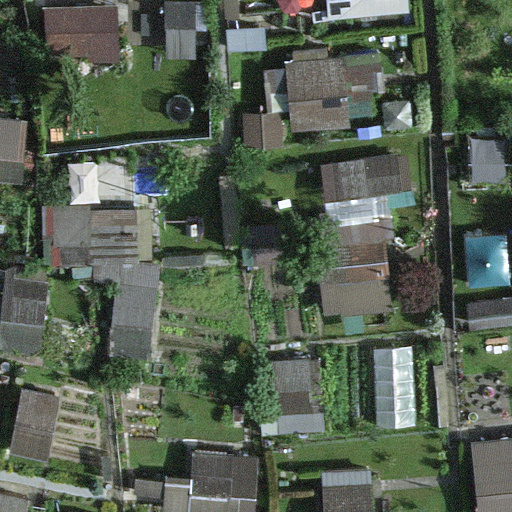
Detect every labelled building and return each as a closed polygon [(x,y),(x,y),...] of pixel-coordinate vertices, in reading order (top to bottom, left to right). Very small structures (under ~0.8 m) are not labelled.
[(123,48),(120,0),(48,0),(47,0),(50,53),(123,48)] [(200,32),(195,0),(180,0),(166,2),(171,36),(200,32)] [(408,0),(327,0),(328,15),(409,11),(408,0)] [(267,108),(246,109),(247,132),(347,128),(346,86),(382,84),(381,51),(265,55),(267,108)] [(347,93),(353,123),(386,117),(380,87),(347,93)] [(0,113),(0,173),(26,174),(27,114),(0,113)] [(504,184),(502,132),(463,134),(466,186),(504,184)] [(332,309),(397,307),(392,151),(326,153),(332,309)] [(511,188),(453,191),(455,220),(511,216),(511,188)] [(154,352),(159,202),(46,199),(44,258),(115,261),(112,351),(154,352)] [(511,268),(511,226),(468,226),(467,282),(511,283),(511,268)] [(0,345),(37,351),(49,272),(10,266),(0,325),(0,345)] [(469,323),(511,321),(511,289),(467,292),(469,323)] [(414,340),(378,341),(382,422),(419,420),(414,340)] [(24,383),(8,452),(46,461),(62,392),(24,383)] [(511,511),(511,433),(473,436),(476,511),(511,511)] [(196,447),(191,511),(201,511),(259,511),(265,453),(196,447)] [(376,511),(376,465),(323,465),(323,511),(376,511)] [(0,511),(24,511),(26,494),(0,491),(0,511)]
